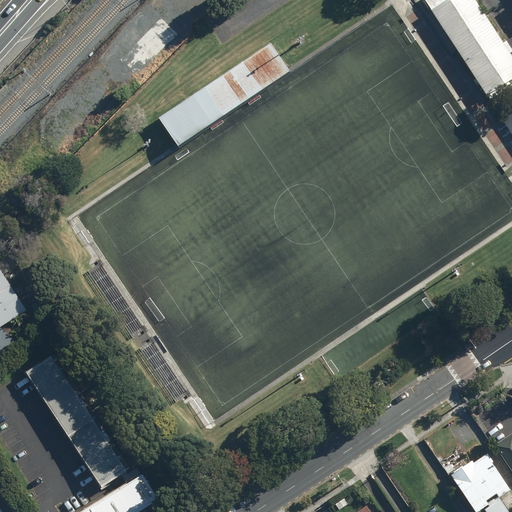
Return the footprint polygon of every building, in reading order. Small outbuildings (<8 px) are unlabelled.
[(511,81),(511,54),(476,0),(423,0),(487,97),(511,81)] [(227,9),(214,11),(217,32),(230,30),(227,9)] [(143,77),(183,34),(163,15),(110,73),(125,87),(138,73),(143,77)] [(274,43),(159,119),(176,144),(291,67),(274,43)] [(31,309),(0,258),(0,315),(6,325),(31,309)] [(109,496),(82,511),(145,511),(162,502),(140,466),(132,471),(59,354),(31,371),(104,488),(125,476),(129,483),(109,496)] [(511,437),(498,447),(511,466),(511,437)] [(501,496),(511,488),(511,485),(490,453),(476,462),(473,458),(452,472),(478,511),(483,508),(485,506),(491,503),(501,496)] [(511,511),(501,496),(491,503),(485,506),(489,511),(511,511)]
